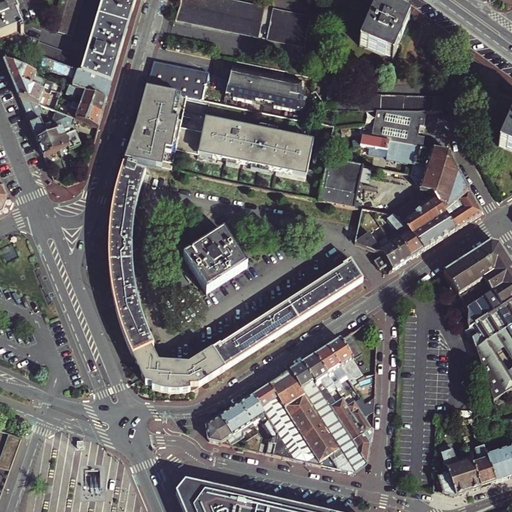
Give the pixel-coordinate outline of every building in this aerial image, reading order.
[(0,0),(0,44),(43,61),(110,86),(136,0),(103,0),(85,61),(39,44),(40,43),(25,38),(16,16),(18,15),(15,8),(13,9),(10,3),(9,0),(0,0)] [(62,0),(55,25),(60,26),(57,34),(72,38),(83,0),(62,0)] [(264,8),(228,0),(180,0),(180,6),(177,21),(257,38),(264,8)] [(377,7),(360,46),(393,61),(409,22),(377,7)] [(274,9),(266,40),(304,49),(306,32),(311,17),(274,9)] [(106,101),(110,86),(43,61),(39,69),(72,81),(69,88),(106,101)] [(210,74),(154,62),(147,90),(171,94),(188,98),(204,101),(210,74)] [(38,77),(4,63),(12,83),(33,91),(38,80),(38,77)] [(303,84),(233,69),(230,84),(226,95),(225,98),(303,114),(306,100),(305,100),(303,84)] [(51,97),(33,91),(12,83),(19,99),(41,108),(49,111),(51,104),(58,107),(61,101),(58,99),(59,96),(52,93),(51,97)] [(102,115),(106,101),(69,88),(67,96),(73,98),(76,98),(77,96),(84,99),(81,108),(102,115)] [(171,94),(147,90),(129,146),(124,161),(172,172),(176,153),(181,128),(188,98),(171,94)] [(335,111),(336,96),(336,94),(327,94),(326,111),(335,111)] [(343,111),(344,96),(336,96),(335,111),(343,111)] [(358,112),(359,97),(351,96),(351,112),(358,112)] [(388,113),(389,98),(381,97),(381,113),(388,113)] [(403,113),(404,98),(396,98),(396,113),(403,113)] [(411,114),(411,98),(404,98),(403,113),(411,114)] [(46,119),(41,108),(19,99),(44,159),(68,148),(69,151),(81,146),(73,126),(75,121),(68,119),(57,124),(53,116),(46,119)] [(426,113),(434,113),(434,99),(426,99),(426,113)] [(73,105),(68,119),(75,121),(97,131),(102,115),(81,108),(73,105)] [(410,178),(419,193),(432,196),(455,232),(481,215),(455,167),(450,155),(429,150),(435,119),(444,121),(441,112),(434,113),(426,113),(418,114),(411,114),(403,113),(396,113),(388,113),(381,113),(376,113),(370,139),(361,137),(358,146),(386,153),(384,161),(412,168),(410,178)] [(511,114),(497,147),(511,153),(511,114)] [(203,133),(181,128),(176,153),(198,157),(197,160),(306,183),(314,145),(205,122),(203,133)] [(327,159),(318,202),(353,210),(363,167),(327,159)] [(127,346),(133,358),(151,348),(155,346),(147,329),(143,317),(139,303),(136,291),(134,277),(132,262),(132,250),(133,234),(134,219),(137,206),(140,194),(143,184),(146,173),(136,170),(137,168),(127,165),(127,167),(122,165),(118,179),(115,193),(111,208),(109,224),(108,240),(108,256),(108,271),(110,285),(113,302),(117,317),(122,332),(127,346)] [(390,215),(393,218),(393,219),(425,251),(455,232),(432,196),(419,193),(427,206),(419,211),(412,200),(390,215)] [(399,235),(389,240),(393,244),(399,240),(412,260),(425,251),(393,219),(393,218),(388,222),(399,235)] [(225,234),(184,259),(207,295),(247,270),(225,234)] [(368,235),(354,244),(383,257),(374,262),(380,271),(388,266),(392,272),(412,260),(399,240),(393,244),(389,240),(387,237),(376,244),(368,235)] [(468,327),(470,331),(476,327),(481,335),(473,341),(476,352),(511,329),(511,269),(497,247),(491,245),(444,275),(469,315),(468,327)] [(219,346),(212,351),(225,371),(364,282),(351,262),(343,267),(344,269),(220,348),(219,346)] [(511,329),(476,352),(493,402),(511,390),(511,329)] [(349,336),(341,341),(353,361),(362,356),(349,336)] [(341,341),(328,349),(346,377),(352,388),(356,385),(356,382),(354,379),(355,379),(351,373),(358,368),(357,368),(353,361),(341,341)] [(151,348),(133,358),(138,369),(152,371),(152,370),(177,374),(179,374),(180,366),(158,364),(151,348)] [(328,349),(316,357),(333,385),(340,395),(343,394),(343,390),(341,387),(342,387),(338,381),(346,377),(328,349)] [(212,367),(217,376),(225,371),(212,351),(192,364),(212,367)] [(316,357),(303,365),(314,383),(330,407),(336,404),(326,389),(333,385),(316,357)] [(204,378),(206,383),(217,376),(212,367),(192,364),(181,362),(180,366),(179,374),(204,378)] [(303,365),(290,373),(301,391),(314,383),(303,365)] [(152,371),(138,369),(143,379),(153,376),(162,377),(164,380),(175,381),(177,374),(152,370),(152,371)] [(290,373),(269,387),(278,400),(321,468),(353,476),(354,475),(345,461),(301,391),(290,373)] [(166,389),(165,393),(178,394),(185,393),(190,392),(190,388),(199,388),(206,383),(204,378),(179,374),(177,374),(175,381),(174,390),(166,389)] [(153,376),(143,379),(146,385),(153,385),(153,389),(155,390),(165,393),(166,389),(174,390),(175,381),(164,380),(162,377),(153,376)] [(358,452),(330,407),(314,383),(301,391),(345,461),(351,457),(358,452)] [(269,387),(252,398),(260,411),(278,400),(269,387)] [(252,398),(240,406),(254,428),(260,424),(268,438),(265,455),(272,457),(277,436),(260,411),(252,398)] [(336,404),(330,407),(358,452),(367,467),(372,441),(369,441),(348,408),(343,399),(336,404)] [(354,403),(348,408),(369,441),(372,441),(373,436),(373,422),(369,425),(363,416),(374,409),(374,399),(364,406),(361,401),(355,404),(354,403)] [(321,468),(278,400),(260,411),(277,436),(272,457),(321,468)] [(240,406),(220,418),(233,437),(228,440),(230,444),(254,428),(240,406)] [(210,443),(220,445),(228,440),(233,437),(220,418),(207,426),(206,429),(209,442),(210,443)] [(23,439),(10,434),(7,441),(0,461),(0,467),(11,472),(23,439)] [(244,450),(259,454),(262,440),(260,436),(245,444),(244,450)] [(480,489),(495,484),(486,459),(481,442),(474,444),(476,450),(468,453),(471,461),(480,489)] [(454,498),(480,489),(471,461),(469,462),(467,460),(462,462),(461,464),(460,465),(459,463),(456,464),(450,447),(440,450),(448,476),(433,482),(432,493),(454,498)] [(495,484),(511,478),(511,449),(486,459),(495,484)] [(358,452),(351,457),(360,471),(367,467),(358,452)] [(360,471),(351,457),(345,461),(354,475),(360,471)] [(177,495),(183,511),(305,511),(187,483),(177,495)] [(127,511),(124,489),(117,489),(117,492),(110,493),(111,499),(115,499),(116,509),(112,510),(112,511),(127,511)]
